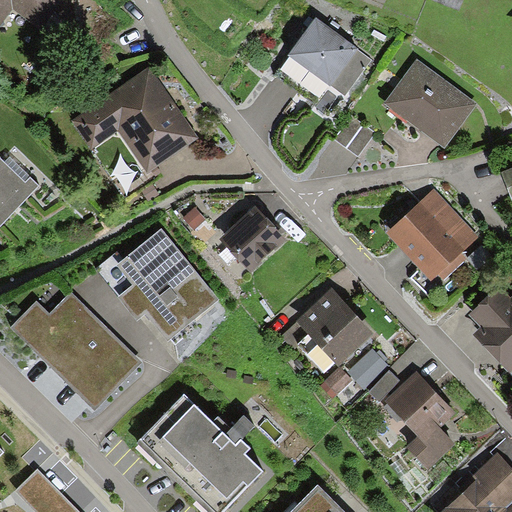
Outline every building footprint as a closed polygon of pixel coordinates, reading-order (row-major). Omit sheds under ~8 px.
[(65,0),(0,0),(0,30),(13,14),(40,34),(65,0)] [(429,0),(429,1),(459,13),(464,0),(429,0)] [(313,16),(286,48),(326,80),(352,48),(313,16)] [(478,106),(417,63),(385,107),(446,151),(478,106)] [(149,73),(72,126),(92,154),(118,137),(146,178),(198,142),(149,73)] [(371,133),(347,117),(332,140),(356,156),(371,133)] [(0,231),(41,190),(30,180),(25,185),(0,161),(0,231)] [(511,175),(501,180),(511,204),(511,175)] [(481,240),(435,192),(388,237),(434,285),(481,240)] [(287,243),(253,208),(217,243),(251,278),(287,243)] [(161,236),(118,272),(135,292),(118,306),(137,329),(148,320),(169,344),(218,303),(161,236)] [(375,339),(332,292),(296,326),(339,372),(375,339)] [(34,303),(10,327),(96,409),(139,364),(67,295),(47,315),(34,303)] [(511,303),(506,309),(494,296),(472,317),(484,329),(475,338),(510,375),(511,372),(511,303)] [(347,375),(362,390),(388,367),(373,351),(347,375)] [(321,390),(331,401),(352,382),(342,371),(321,390)] [(378,405),(400,382),(389,372),(368,395),(378,405)] [(455,418),(419,377),(386,406),(419,443),(408,453),(427,475),(456,449),(440,431),(455,418)] [(183,402),(141,446),(211,511),(228,511),(248,491),(249,493),(264,478),(245,461),(250,456),(240,446),(235,451),(183,402)] [(238,447),(258,426),(247,415),(226,435),(238,447)] [(511,511),(511,470),(498,456),(472,480),(477,485),(447,511),(511,511)] [(74,511),(38,475),(16,496),(31,511),(74,511)] [(338,511),(320,493),(301,511),(338,511)]
